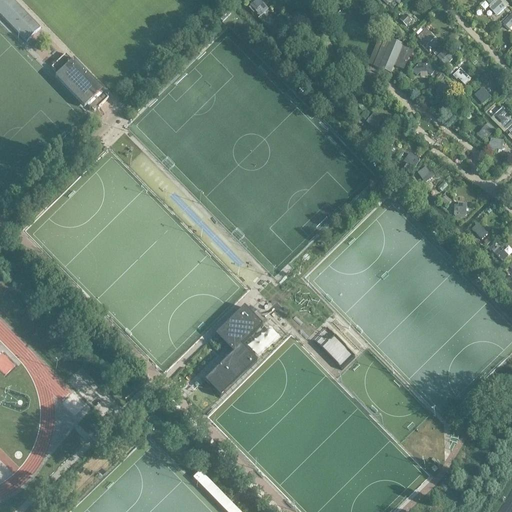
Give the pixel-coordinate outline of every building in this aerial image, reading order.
[(40,29),(11,0),(0,0),(0,15),(26,43),(40,29)] [(268,10),(258,0),(256,0),(249,7),(260,18),(268,10)] [(498,0),(489,9),(497,17),(506,8),(498,0)] [(282,17),(279,14),(273,20),(276,23),(282,17)] [(511,14),(502,24),(509,31),(511,27),(511,14)] [(412,22),(405,15),(400,21),(407,27),(412,22)] [(435,39),(426,30),(417,39),(426,47),(435,39)] [(414,50),(382,37),(380,42),(383,43),(373,67),(391,75),(395,67),(404,71),(410,58),(411,58),(414,50)] [(367,65),(373,67),(383,43),(380,42),(377,41),(367,65)] [(454,60),(445,50),(437,58),(445,68),(454,60)] [(108,99),(101,92),(72,62),(65,55),(54,65),(51,68),(58,76),(87,106),(94,113),(97,110),(108,99)] [(73,61),(72,62),(101,92),(102,91),(73,61)] [(428,65),(418,65),(412,72),(417,77),(421,73),(427,73),(431,76),(435,72),(428,65)] [(460,69),(453,77),(457,80),(458,79),(465,86),(471,80),(460,69)] [(84,109),(87,106),(58,76),(55,79),(84,109)] [(435,92),(446,101),(453,93),(452,93),(453,92),(452,91),(453,89),(443,82),(435,92)] [(353,102),(360,109),(374,96),(366,88),(353,102)] [(491,98),(483,89),(474,97),(483,106),(491,98)] [(503,108),(493,117),(503,127),(508,122),(506,120),(503,118),(507,113),(503,108)] [(374,113),(366,123),(375,130),(382,122),(381,118),(374,113)] [(477,136),(485,143),(493,133),(485,126),(477,136)] [(504,142),(491,140),(490,144),(489,143),(488,150),(495,151),(495,150),(502,151),(504,142)] [(410,154),(404,163),(414,170),(420,161),(410,154)] [(428,167),(418,174),(425,184),(435,177),(428,167)] [(450,202),(445,197),(441,201),(446,206),(450,202)] [(467,205),(458,205),(457,216),(466,217),(467,205)] [(488,235),(478,225),(471,231),(481,242),(488,235)] [(508,257),(498,247),(492,252),(503,263),(508,257)] [(301,282),(290,293),(304,307),(314,296),(301,282)] [(244,308),(215,337),(224,346),(232,355),(224,363),(204,382),(213,391),(220,398),(257,362),(242,347),(262,327),(245,309),(244,308)] [(342,331),(328,344),(350,366),(363,353),(342,331)] [(260,470),(258,472),(265,479),(267,477),(260,470)] [(194,478),(222,507),(228,501),(200,472),(194,478)] [(288,499),(286,501),(293,508),(295,506),(288,499)] [(227,511),(233,507),(228,501),(222,507),(226,511),(227,511)]
